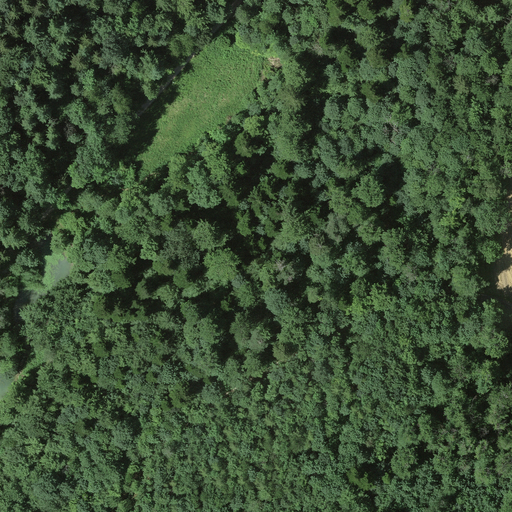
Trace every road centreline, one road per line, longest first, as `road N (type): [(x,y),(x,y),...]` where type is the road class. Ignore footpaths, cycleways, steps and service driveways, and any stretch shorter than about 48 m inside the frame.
road 1 (track): [(46,511),(122,450),(390,297),(437,290),(511,308)]
road 2 (track): [(0,254),(238,0)]
